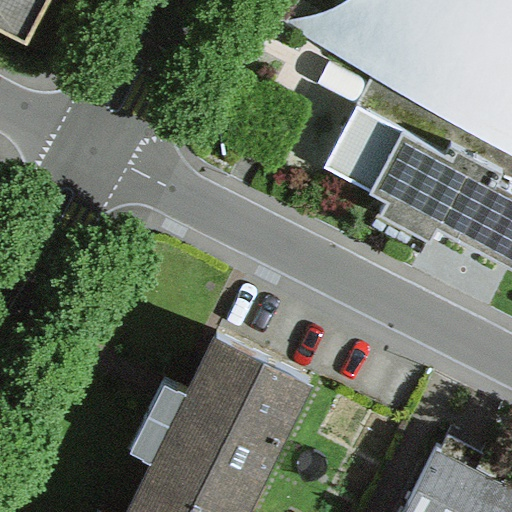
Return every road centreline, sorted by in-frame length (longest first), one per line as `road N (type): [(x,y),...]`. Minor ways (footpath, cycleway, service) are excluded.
road 1 (residential): [(511,358),(96,144)]
road 2 (tertiary): [(96,144),(0,318)]
road 3 (tertiary): [(172,0),(96,144)]
